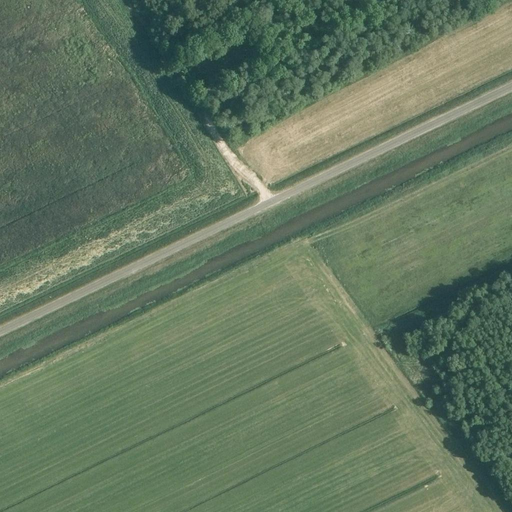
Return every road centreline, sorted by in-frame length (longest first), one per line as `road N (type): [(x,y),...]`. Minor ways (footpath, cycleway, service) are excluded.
road 1 (track): [(501,511),(303,240),(0,385)]
road 2 (unclassified): [(0,331),(511,86)]
road 3 (track): [(0,291),(216,184),(189,122),(102,0)]
road 4 (track): [(303,240),(511,139)]
road 5 (track): [(268,203),(205,113),(208,77),(245,57)]
